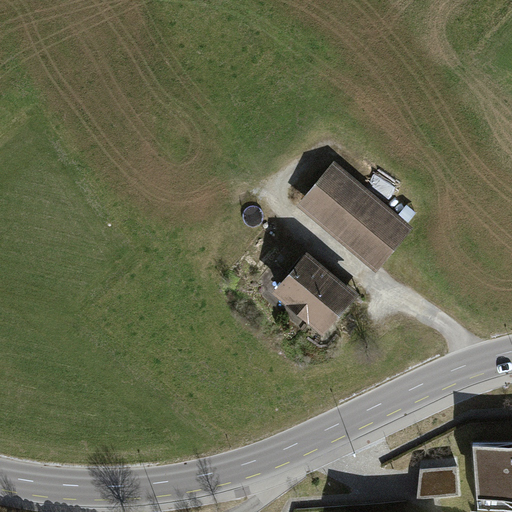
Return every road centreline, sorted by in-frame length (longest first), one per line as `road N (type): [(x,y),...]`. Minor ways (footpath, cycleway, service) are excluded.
road 1 (secondary): [(0,475),(137,486),(252,463),(302,442)]
road 2 (secondary): [(302,442),(443,375),(511,352)]
